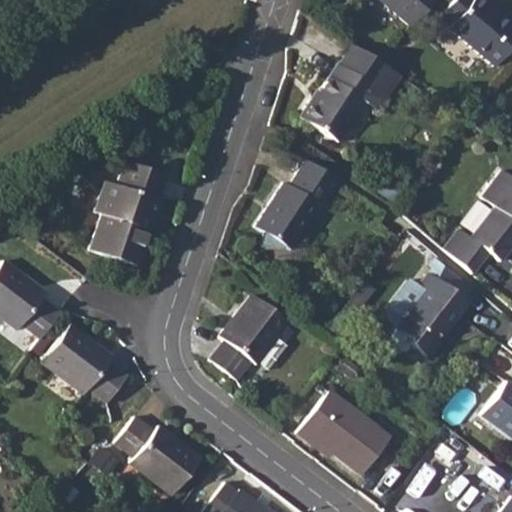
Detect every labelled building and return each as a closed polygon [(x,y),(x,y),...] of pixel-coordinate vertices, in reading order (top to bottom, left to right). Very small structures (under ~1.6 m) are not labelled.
[(373,0),(405,29),(430,0),(373,0)] [(433,0),(429,6),(439,14),(451,0),(433,0)] [(451,0),(439,14),(437,17),(447,27),(445,29),(479,58),(508,25),(477,0),(451,0)] [(375,63),(350,46),(335,69),(332,69),(317,93),(314,92),(297,118),(334,142),(359,103),(362,105),(370,92),(381,100),(397,76),(375,63)] [(196,55),(192,68),(202,72),(207,58),(196,55)] [(98,216),(86,251),(133,266),(145,231),(149,232),(159,202),(154,200),(163,176),(123,162),(114,187),(102,183),(91,213),(98,216)] [(458,232),(444,252),(470,274),(485,253),(497,261),(511,241),(511,181),(499,171),(478,199),(491,208),(467,240),(458,232)] [(280,183),(252,229),(286,250),(315,206),(318,209),(327,195),(294,174),(286,187),(280,183)] [(18,325),(37,339),(57,313),(37,299),(40,295),(0,262),(0,318),(14,329),(18,325)] [(440,268),(432,278),(459,299),(467,289),(440,268)] [(459,299),(432,278),(425,272),(415,286),(408,280),(377,318),(404,337),(406,344),(423,357),(464,302),(459,299)] [(253,365),(255,362),(274,338),(284,324),(247,296),(215,337),(220,341),(207,360),(232,379),(247,361),(253,365)] [(499,332),(505,315),(471,301),(464,318),(499,332)] [(66,326),(38,362),(80,394),(84,388),(103,404),(122,378),(103,363),(107,357),(66,326)] [(274,338),(255,362),(264,370),(283,346),(274,338)] [(511,388),(502,381),(476,415),(511,441),(511,388)] [(293,433),(305,441),(307,437),(328,453),(358,475),(386,437),(325,390),(293,433)] [(130,417),(112,442),(131,457),(126,462),(168,495),(195,459),(153,427),(149,431),(130,417)] [(307,437),(305,441),(325,456),(328,453),(307,437)] [(221,483),(199,511),(264,511),(236,490),(233,492),(221,483)] [(511,511),(511,499),(508,497),(496,511),(511,511)] [(54,500),(46,511),(68,511),(70,510),(54,500)]
